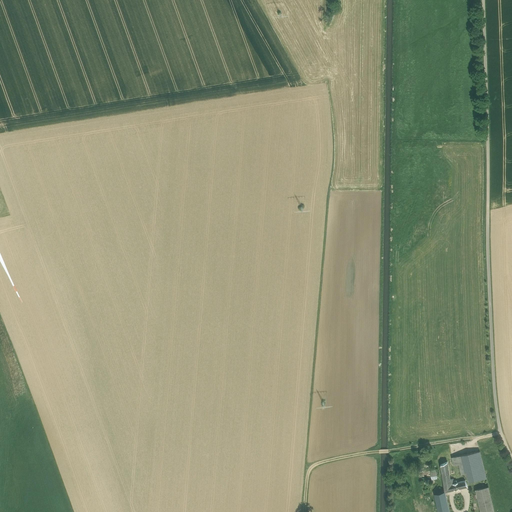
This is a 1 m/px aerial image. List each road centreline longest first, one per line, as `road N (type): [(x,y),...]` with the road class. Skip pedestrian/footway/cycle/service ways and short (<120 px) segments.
road 1 (track): [(511,458),(492,389),(483,0)]
road 2 (track): [(302,511),(314,463),(499,428)]
